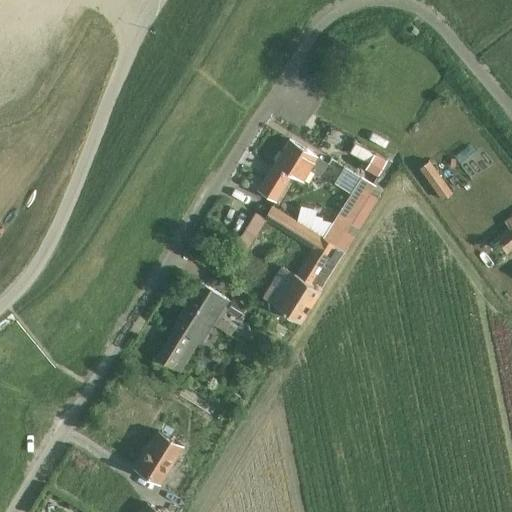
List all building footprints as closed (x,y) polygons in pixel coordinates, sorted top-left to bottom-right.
[(289,137),(273,163),(302,181),(310,168),(321,175),(328,164),(316,157),(317,155),(289,137)] [(386,159),(355,143),(350,152),(369,162),(365,169),(378,176),(386,159)] [(453,192),(430,159),(419,167),(442,199),(453,192)] [(302,181),(273,163),(257,189),(276,201),(292,175),(302,181)] [(331,224),(323,237),(345,251),(355,236),(345,229),(374,185),(362,177),(331,224)] [(267,219),(313,249),(297,275),(295,274),(275,305),(293,316),(301,322),(322,289),(345,251),(323,237),(321,236),(273,206),(265,218),(267,219)] [(256,212),(233,247),(244,254),(267,219),(265,218),(256,212)] [(508,228),(496,237),(508,252),(511,249),(511,214),(503,221),(508,228)] [(478,239),(465,245),(472,261),(485,255),(478,239)] [(228,264),(218,264),(218,274),(228,274),(228,264)] [(202,281),(188,302),(214,319),(220,323),(218,327),(230,335),(236,327),(217,315),(228,298),(202,281)] [(227,307),(242,316),(248,305),(234,297),(227,307)] [(175,323),(176,324),(156,355),(172,366),(192,334),(201,340),(214,319),(188,302),(175,323)] [(264,327),(264,328),(280,338),(286,329),(270,318),(268,321),(264,327)] [(250,350),(245,357),(256,363),(260,356),(250,350)] [(178,396),(216,419),(220,412),(183,389),(178,396)] [(134,467),(160,483),(183,445),(159,430),(149,445),(148,445),(134,467)] [(162,511),(147,502),(141,511),(162,511)]
